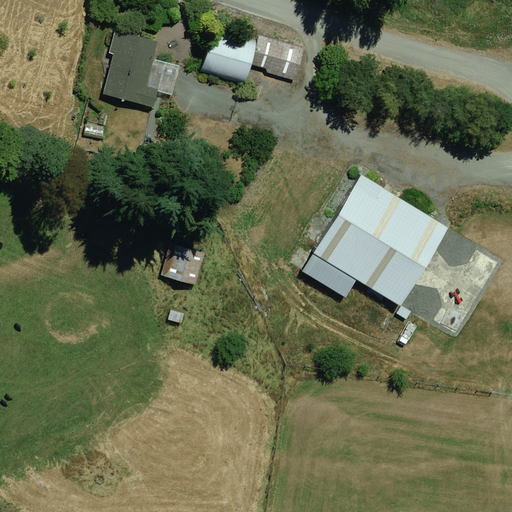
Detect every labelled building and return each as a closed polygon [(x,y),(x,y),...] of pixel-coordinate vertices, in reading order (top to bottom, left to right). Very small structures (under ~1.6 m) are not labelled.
[(257,38),(214,26),(201,71),(244,83),(257,38)] [(114,54),(103,94),(154,108),(159,90),(147,86),(159,41),(116,29),(109,51),(114,54)] [(260,37),(253,65),(267,69),(267,73),(295,80),(303,49),(260,37)] [(346,174),(285,270),(330,299),(340,282),(381,308),(431,228),(346,174)] [(174,238),(164,274),(198,282),(207,248),(174,238)]
